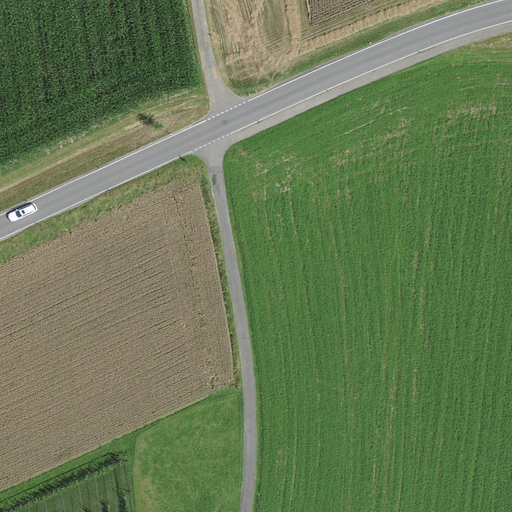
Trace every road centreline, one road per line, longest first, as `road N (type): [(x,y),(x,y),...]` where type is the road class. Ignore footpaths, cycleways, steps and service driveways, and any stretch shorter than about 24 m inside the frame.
road 1 (unclassified): [(511,10),(367,59),(0,232)]
road 2 (track): [(242,511),(244,352),(211,134)]
road 3 (track): [(226,128),(195,0)]
